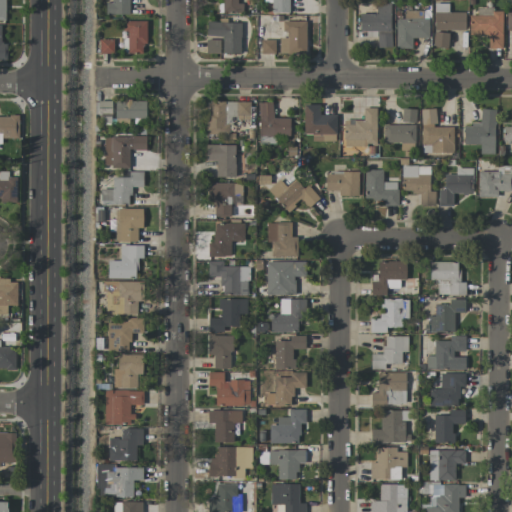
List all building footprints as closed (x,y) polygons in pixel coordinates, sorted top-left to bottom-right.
[(129,15),(128,0),(111,0),(111,2),(106,2),(106,14),(129,15)] [(242,13),(243,3),(237,3),(236,0),(217,0),(218,2),(223,2),(223,13),(242,13)] [(288,0),(262,0),(262,3),(271,3),(271,13),(289,13),(288,0)] [(390,3),(376,4),(376,14),(359,14),(360,32),(377,31),(377,48),(391,47),(390,3)] [(465,30),(465,12),(448,12),(448,3),(434,4),(435,30),(465,30)] [(502,9),(477,9),(477,15),(468,15),(468,35),(488,35),(488,49),(502,49),(502,9)] [(396,19),(395,48),(412,49),(412,38),(428,38),(428,17),(425,17),(426,11),(404,10),(404,19),(396,19)] [(146,21),(124,21),(124,31),(127,31),(127,53),(142,53),(142,44),(146,44),(146,21)] [(306,21),(284,21),(283,38),(279,38),(279,53),(305,54),(306,21)] [(241,23),(206,22),(206,37),(222,37),(221,53),(240,54),(241,23)] [(449,33),(434,32),(433,48),(448,48),(449,33)] [(113,40),(99,40),(99,53),(113,53),(113,40)] [(220,53),(220,40),(206,40),(206,53),(220,53)] [(261,53),(274,54),(275,40),(261,40),(261,53)] [(145,100),(114,101),(114,119),(146,118),(145,100)] [(111,116),(111,101),(96,101),(96,116),(111,116)] [(250,102),(210,101),(210,116),(206,115),(205,134),(228,135),(228,121),(249,121),(250,102)] [(290,118),(273,118),(272,103),(258,103),(259,136),(290,136),(290,118)] [(336,115),(320,115),(320,105),(303,105),(304,134),(312,134),(312,142),(336,141),(336,115)] [(376,108),(363,108),(363,120),(344,120),(344,145),(376,146),(376,108)] [(402,123),(415,123),(416,109),(402,109),(402,123)] [(453,153),(452,127),(435,127),(435,109),(420,109),(421,145),(431,144),(431,153),(453,153)] [(479,154),(494,155),(495,110),(480,109),(480,125),(464,124),(463,145),(479,145),(479,154)] [(384,143),(415,144),(415,125),(384,125),(384,143)] [(511,126),(503,126),(503,147),(511,147),(511,126)] [(145,150),(146,137),(104,136),(103,167),(129,168),(129,150),(145,150)] [(235,144),(205,145),(206,161),(215,161),(216,177),(235,177),(235,144)] [(434,206),(435,191),(429,191),(430,166),(402,166),(401,192),(420,193),(419,205),(434,206)] [(511,191),(511,166),(499,166),(499,172),(478,171),(478,197),(497,198),(497,191),(511,191)] [(438,206),(452,206),(452,194),(472,194),(473,168),(455,168),(455,175),(444,174),(444,190),(438,190),(438,206)] [(383,170),(365,169),(364,204),(397,204),(397,182),(383,182),(383,170)] [(0,202),(16,203),(16,177),(8,177),(8,171),(0,170),(0,202)] [(143,172),(128,172),(128,178),(112,177),(112,189),(101,189),(100,205),(130,205),(130,187),(142,187),(143,172)] [(358,196),(358,172),(325,172),(325,190),(338,190),(338,196),(358,196)] [(303,188),(295,179),(285,187),(279,180),(268,190),(286,212),(301,199),(308,208),(319,198),(307,184),(303,188)] [(242,204),(242,183),(207,183),(207,202),(213,202),(213,217),(230,217),(230,204),(242,204)] [(137,228),(143,228),(142,209),(115,209),(115,242),(137,242),(137,228)] [(266,222),(266,243),(271,243),(271,256),(297,257),(297,237),(290,237),(291,223),(266,222)] [(230,256),(230,242),(244,242),(243,223),(213,224),(214,243),(207,243),(208,257),(230,256)] [(107,278),(136,279),(136,258),(143,258),(143,246),(120,245),(120,261),(108,261),(107,278)] [(222,266),(222,261),(208,261),(207,277),(221,277),(221,295),(248,295),(248,267),(222,266)] [(305,261),(266,262),(266,296),(295,295),(294,277),(305,276),(305,261)] [(371,295),(398,294),(398,280),(406,280),(405,262),(377,262),(378,281),(371,281),(371,295)] [(458,262),(429,262),(430,280),(437,280),(437,295),(465,295),(465,282),(459,282),(458,262)] [(0,314),(7,314),(7,305),(17,305),(16,282),(8,282),(8,278),(0,277),(0,314)] [(137,314),(137,301),(143,301),(143,282),(104,281),(104,314),(137,314)] [(208,332),(223,332),(223,327),(238,327),(239,314),(246,314),(247,299),(219,299),(218,318),(208,318),(208,332)] [(269,332),(298,333),(299,313),(305,313),(305,300),(279,299),(279,314),(269,314),(269,332)] [(408,318),(408,300),(380,299),(380,318),(370,318),(370,333),(386,333),(386,327),(401,327),(401,318),(408,318)] [(434,305),(434,316),(428,316),(429,333),(454,332),(453,313),(465,312),(464,299),(449,300),(449,304),(434,305)] [(107,350),(129,350),(129,333),(143,333),(143,320),(106,320),(107,350)] [(231,335),(207,336),(208,355),(213,355),(214,369),(235,368),(234,356),(232,356),(231,335)] [(275,369),(293,369),(293,350),(305,349),(304,336),(289,336),(289,341),(274,341),(275,369)] [(434,341),(434,356),(426,356),(426,370),(464,370),(465,357),(453,357),(453,351),(465,351),(465,336),(450,336),(450,341),(434,341)] [(371,370),(384,370),(384,363),(402,364),(402,352),(407,352),(407,337),(383,337),(383,354),(371,354),(371,370)] [(0,340),(0,339),(0,368),(15,369),(15,341),(0,341),(0,340)] [(136,388),(136,374),(142,375),(142,355),(117,354),(117,368),(113,368),(113,388),(136,388)] [(249,406),(248,380),(223,380),(223,372),(208,372),(208,387),(215,387),(215,406),(249,406)] [(305,373),(290,372),(290,377),(274,377),(274,393),(265,393),(265,405),(292,405),(292,387),(305,388),(305,373)] [(370,393),(370,406),(405,406),(405,373),(378,373),(378,392),(370,393)] [(464,374),(440,373),(440,389),(429,389),(429,406),(458,406),(458,387),(464,387),(464,374)] [(143,391),(104,390),(104,425),(131,425),(131,405),(142,405),(143,391)] [(305,409),(288,410),(288,417),(277,417),(277,425),(269,425),(270,443),(299,443),(299,424),(305,424),(305,409)] [(241,411),(208,410),(208,423),(214,424),(213,442),(233,442),(233,423),(241,423),(241,411)] [(434,415),(434,443),(453,443),(452,424),(464,424),(463,410),(448,410),(448,415),(434,415)] [(370,429),(370,443),(385,443),(385,438),(401,438),(401,422),(409,422),(409,411),(380,411),(380,430),(370,429)] [(425,442),(433,442),(433,426),(425,427),(425,442)] [(135,461),(136,445),(142,445),(142,429),(121,429),(121,438),(108,438),(108,461),(135,461)] [(15,433),(0,432),(0,464),(0,465),(0,463),(14,463),(15,433)] [(251,469),(251,447),(215,446),(215,463),(207,463),(207,476),(243,477),(244,469),(251,469)] [(400,479),(400,467),(406,467),(406,451),(396,451),(396,448),(375,448),(375,463),(369,463),(370,480),(400,479)] [(278,480),(297,479),(296,463),(305,463),(305,450),(259,451),(259,465),(277,464),(278,480)] [(428,480),(454,480),(454,464),(464,464),(464,450),(429,450),(428,480)] [(142,467),(114,468),(114,471),(106,471),(106,484),(114,484),(114,497),(133,497),(132,480),(142,480),(142,467)] [(237,511),(238,484),(216,484),(216,499),(207,499),(207,511),(237,511)] [(298,484),(270,484),(270,505),(283,504),(283,511),(304,511),(304,503),(298,503),(298,484)] [(405,511),(406,485),(379,484),(379,501),(370,501),(369,511),(405,511)] [(457,511),(457,497),(464,497),(464,484),(422,484),(421,493),(429,494),(429,504),(425,504),(424,511),(457,511)] [(141,511),(141,502),(115,502),(115,511),(141,511)]
